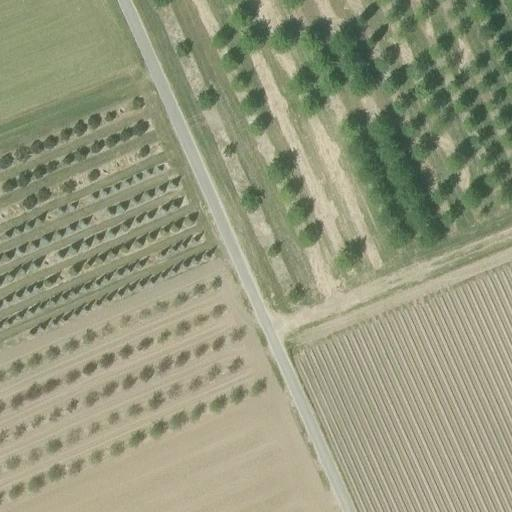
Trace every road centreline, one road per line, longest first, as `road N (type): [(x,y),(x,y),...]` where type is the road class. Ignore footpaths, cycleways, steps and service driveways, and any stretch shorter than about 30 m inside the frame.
road 1 (track): [(346,511),(121,0)]
road 2 (track): [(268,335),(511,236)]
